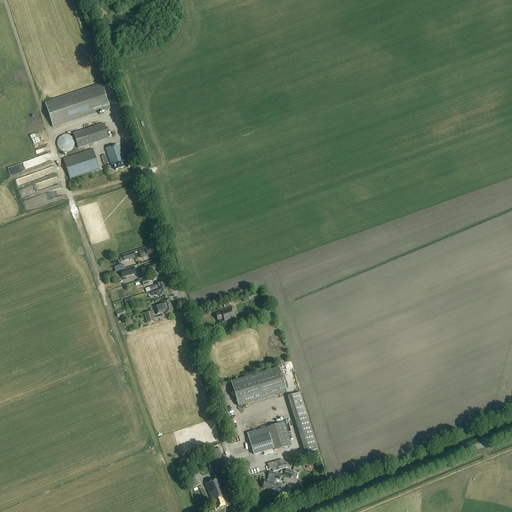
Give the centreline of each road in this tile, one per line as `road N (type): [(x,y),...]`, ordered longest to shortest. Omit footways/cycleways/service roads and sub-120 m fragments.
road 1 (unclassified): [(250,511),(129,134)]
road 2 (track): [(51,138),(127,362)]
road 3 (unclassified): [(511,431),(320,511)]
road 4 (track): [(129,134),(84,0)]
